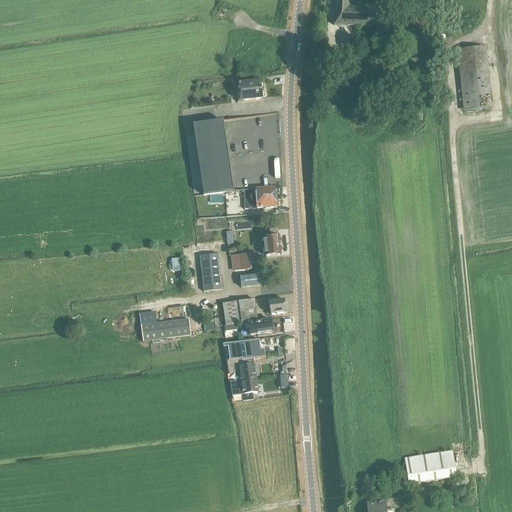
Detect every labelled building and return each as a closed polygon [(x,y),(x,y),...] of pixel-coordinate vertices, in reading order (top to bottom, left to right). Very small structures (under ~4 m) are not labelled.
[(334,0),(334,25),(381,27),(382,8),(349,6),(348,0),(334,0)] [(491,95),(488,46),(459,48),(463,110),(480,109),(479,96),(491,95)] [(320,67),(357,67),(357,52),(320,53),(320,67)] [(242,102),(262,99),(260,82),(251,83),(250,81),(246,81),(246,84),(239,85),(242,102)] [(204,195),(233,191),(222,121),(193,125),(204,195)] [(255,190),(243,190),(244,209),(256,208),(276,207),(275,194),(275,188),(269,188),(255,189),(255,190)] [(265,256),(280,255),(278,236),(277,229),(269,230),(270,237),(264,237),(265,256)] [(258,268),(257,253),(240,255),(242,270),(252,269),(252,276),(240,277),(241,288),(262,286),(261,275),(259,275),(258,268)] [(204,292),(222,290),(218,254),(200,256),(204,292)] [(226,326),(236,324),(257,321),(253,299),(223,304),(226,326)] [(271,315),(285,313),(283,300),(269,302),(271,315)] [(162,324),(141,327),(143,342),(165,339),(190,336),(188,320),(162,324)] [(216,320),(206,320),(206,329),(216,329),(216,320)] [(250,336),(273,333),(271,321),(248,324),(250,336)] [(228,344),(222,345),(225,362),(227,362),(241,360),(241,361),(253,359),(264,358),(263,350),(259,350),(258,340),(228,344)] [(241,360),(227,362),(229,375),(237,373),(238,381),(256,379),(254,364),(253,359),(241,361),(241,360)] [(258,392),(256,379),(238,381),(238,382),(230,383),(232,396),(242,395),(242,401),(253,400),(252,393),(258,392)] [(408,484),(456,477),(452,454),(405,461),(408,484)] [(367,511),(385,511),(384,503),(374,504),(373,501),(367,502),(367,511)]
